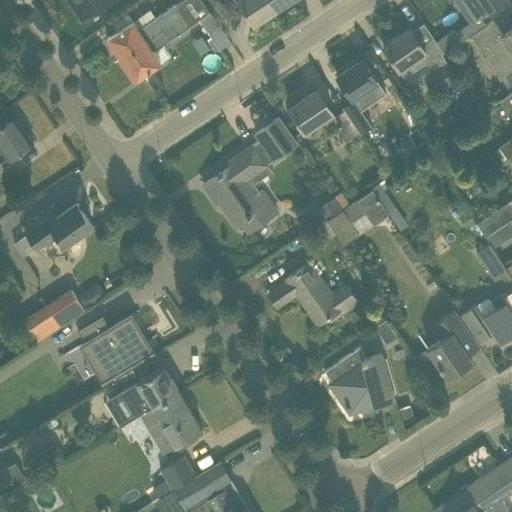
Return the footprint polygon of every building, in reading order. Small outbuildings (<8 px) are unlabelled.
[(71,0),(83,17),(89,12),(94,9),(95,10),(100,7),(99,5),(106,0),(71,0)] [(172,23),(168,18),(180,9),(190,23),(198,17),(210,9),(203,0),(179,0),(176,2),(175,1),(155,15),(150,8),(134,19),(123,26),(107,37),(121,58),(172,23)] [(236,0),(242,8),(253,24),(257,21),(258,23),(266,18),(265,16),(276,9),(277,11),(277,10),(270,0),(236,0)] [(270,0),(277,10),(278,10),(277,9),(287,2),(288,3),(293,0),(270,0)] [(456,0),(459,4),(470,21),(501,0),(456,0)] [(152,49),(190,23),(180,9),(168,18),(172,23),(121,58),(135,79),(161,61),(152,49)] [(209,10),(198,17),(209,33),(219,25),(209,10)] [(493,20),(486,24),(472,34),(508,86),(511,83),(511,28),(503,34),(493,20)] [(383,44),(404,76),(425,62),(442,88),(458,77),(442,53),(441,52),(443,50),(436,41),(433,37),(422,45),(409,26),(383,44)] [(455,28),(436,41),(443,50),(441,52),(442,53),(462,40),(455,28)] [(211,36),(207,39),(214,51),(220,49),(211,36)] [(385,92),(363,58),(337,75),(351,96),(364,88),(372,100),(369,102),(382,121),(396,112),(383,93),(385,92)] [(344,109),(335,116),(317,88),(316,89),(290,106),(289,107),(304,129),(319,120),(327,133),(337,127),(346,141),(359,132),(344,109)] [(511,90),(499,100),(502,102),(506,104),(508,106),(511,106),(511,90)] [(359,132),(371,124),(356,102),(344,109),(359,132)] [(0,147),(2,147),(10,159),(34,142),(14,114),(0,124),(0,147)] [(248,230),(279,209),(262,185),(257,189),(249,179),(269,165),(267,163),(272,159),(273,161),(298,143),(290,132),(278,116),(255,132),(260,139),(229,160),(232,163),(203,183),(212,195),(215,193),(235,222),(235,223),(236,224),(241,220),(248,230)] [(511,136),(499,145),(507,157),(511,153),(511,136)] [(372,188),(388,211),(396,205),(379,181),(371,187),(372,188)] [(358,198),(356,199),(373,224),(389,213),(388,211),(372,188),(358,198)] [(340,192),(334,196),(341,207),(345,204),(347,202),(340,192)] [(319,221),(325,217),(341,207),(334,196),(312,211),(319,221)] [(511,218),(511,217),(511,198),(478,222),(486,235),(511,218)] [(65,245),(77,237),(93,225),(76,202),(56,216),(54,213),(38,224),(26,232),(37,247),(56,233),(65,245)] [(342,208),(326,219),(343,244),(359,233),(342,208)] [(461,313),(480,341),(494,332),(500,341),(511,333),(511,276),(490,241),(476,251),(501,293),(492,299),(487,296),(461,313)] [(317,323),(340,307),(343,312),(357,302),(345,284),(331,294),(309,261),(286,277),(288,280),(269,293),(277,306),(296,293),(317,323)] [(72,290),(47,307),(60,327),(85,310),(72,290)] [(35,344),(60,327),(47,307),(22,323),(35,344)] [(440,339),(427,347),(436,360),(447,377),(472,360),(468,354),(480,346),(471,334),(460,318),(454,309),(435,322),(430,325),(440,339)] [(78,329),(85,341),(80,343),(88,356),(97,351),(104,364),(96,369),(102,380),(101,380),(102,382),(155,350),(153,349),(131,313),(110,326),(103,314),(78,329)] [(360,344),(324,369),(325,369),(327,369),(334,379),(329,382),(350,411),(352,411),(375,404),(394,399),(388,380),(381,353),(363,358),(359,347),(361,345),(360,344)] [(134,416),(140,412),(178,389),(164,365),(119,391),(134,416)] [(202,429),(178,389),(140,412),(163,452),(202,429)] [(161,467),(173,488),(196,474),(183,454),(166,464),(161,467)] [(501,511),(507,507),(500,497),(511,488),(511,457),(507,461),(506,460),(505,461),(506,462),(499,466),(499,465),(498,466),(498,467),(480,479),(479,479),(478,479),(479,480),(437,509),(437,508),(435,509),(437,511),(501,511)] [(250,511),(220,460),(196,474),(173,488),(187,511),(250,511)] [(15,461),(0,469),(0,488),(23,475),(15,461)]
